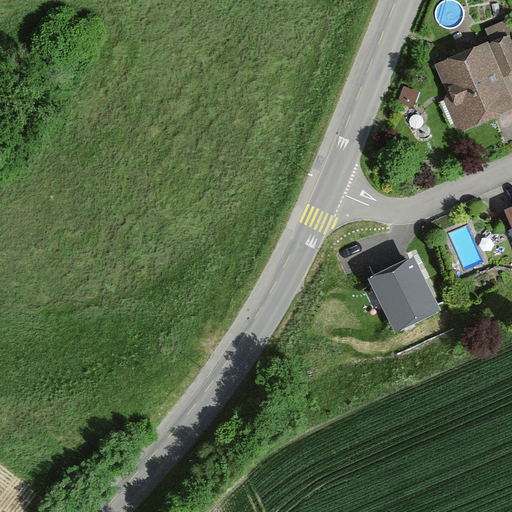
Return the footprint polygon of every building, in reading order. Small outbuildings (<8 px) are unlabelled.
[(511,43),(508,35),(488,43),(502,78),(511,73),(511,43)] [(511,100),(502,78),(488,43),(435,65),(448,96),(439,103),(450,127),(463,130),(511,109),(511,100)] [(403,87),(397,102),(414,108),(420,93),(403,87)] [(511,206),(501,210),(511,239),(511,206)] [(412,260),(372,280),(396,328),(436,308),(412,260)]
